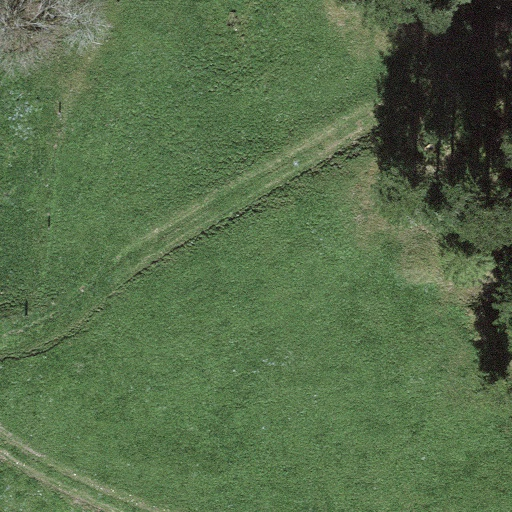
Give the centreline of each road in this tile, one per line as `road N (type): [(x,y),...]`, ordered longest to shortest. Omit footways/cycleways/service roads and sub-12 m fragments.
road 1 (track): [(0,335),(33,329),(83,300),(145,249),(411,85),(472,64),(511,63)]
road 2 (track): [(0,442),(135,499),(192,511)]
